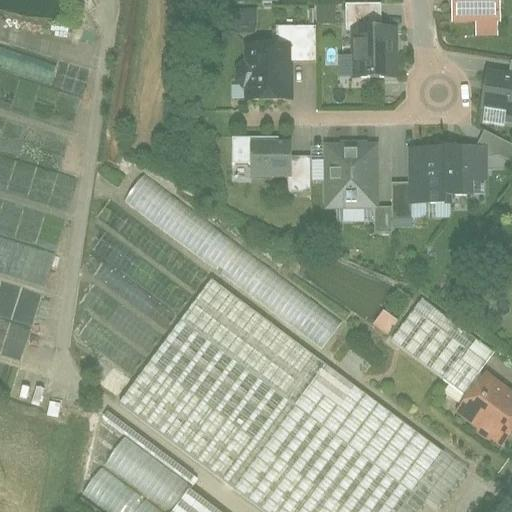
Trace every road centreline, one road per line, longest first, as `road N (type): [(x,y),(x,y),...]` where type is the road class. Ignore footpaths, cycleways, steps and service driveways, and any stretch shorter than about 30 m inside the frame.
road 1 (unknown): [(242,511),(68,373),(89,208)]
road 2 (residential): [(423,0),(438,96),(425,113),(243,122)]
